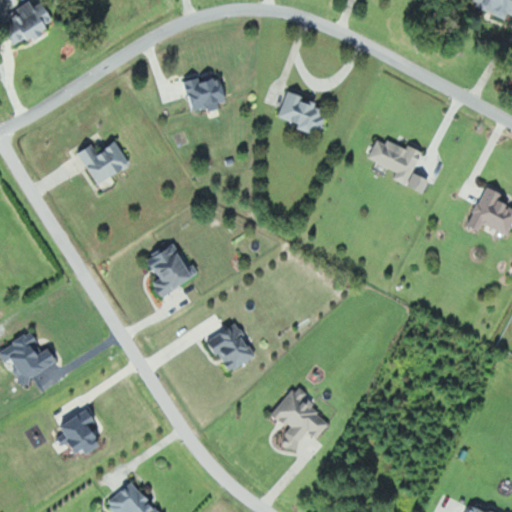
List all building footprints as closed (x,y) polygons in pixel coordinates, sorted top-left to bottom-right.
[(508,17),(510,12),(511,12),(511,0),(476,0),(475,4),(508,17)] [(13,8),(19,41),(51,35),(48,22),(55,21),(51,1),(36,5),(36,4),(13,8)] [(193,113),(223,105),(222,102),(230,100),(223,72),(185,82),(193,113)] [(282,115),(304,123),(303,126),(321,133),(330,107),(304,97),(306,94),(292,89),(282,115)] [(395,178),(426,192),(432,178),(416,171),(426,150),(410,143),(408,148),(380,136),(371,158),(398,170),(395,178)] [(97,182),(133,168),(122,139),(98,148),(96,144),(84,149),(97,182)] [(511,235),(511,233),(511,199),(503,196),(505,192),(490,184),(471,224),(484,231),(488,223),(511,235)] [(165,297),(199,276),(176,240),(148,257),(161,279),(155,282),(165,297)] [(258,357),(241,323),(208,339),(217,356),(223,353),(232,370),(258,357)] [(51,346),(46,350),(32,330),(1,352),(8,362),(10,361),(26,384),(61,360),(51,346)] [(275,414),(293,427),(283,440),(296,450),(311,431),(321,438),(335,419),(295,389),(275,414)] [(62,425),(66,433),(61,436),(67,447),(76,442),(83,455),(107,443),(91,411),(62,425)] [(155,511),(155,492),(138,492),(138,490),(114,490),(114,511),(155,511)]
